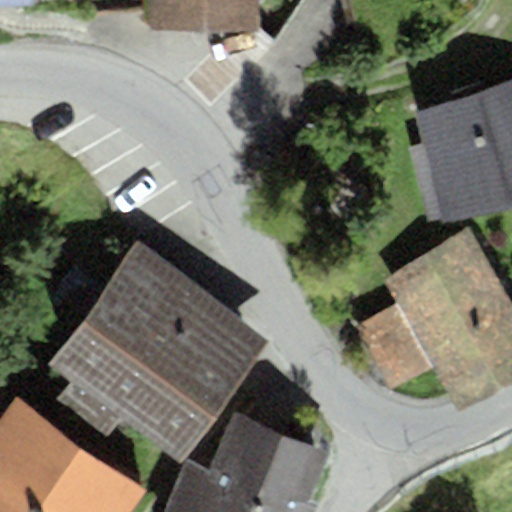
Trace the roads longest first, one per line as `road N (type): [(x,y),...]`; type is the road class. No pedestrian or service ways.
road 1 (tertiary): [(397,442),(332,419),(293,371),(221,196),(179,135),(100,86),(0,76)]
road 2 (tertiary): [(511,402),(485,418),(397,442)]
